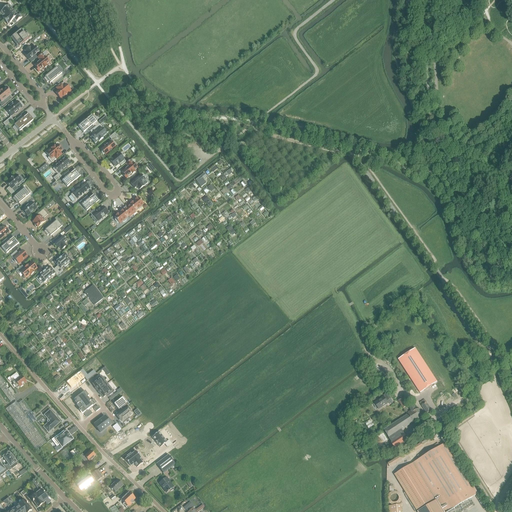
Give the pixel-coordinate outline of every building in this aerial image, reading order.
[(14,11),(12,8),(14,6),(10,1),(7,3),(9,5),(0,13),(4,17),(2,18),(4,20),(14,11)] [(16,22),(22,18),(19,15),(18,16),(14,11),(4,20),(8,25),(14,19),(16,22)] [(20,43),(21,45),(31,37),(28,33),(25,35),(21,30),(11,39),(17,46),(20,43)] [(30,47),(25,51),(27,54),(25,56),(29,60),(31,62),(37,57),(35,55),(39,52),(35,47),(32,50),(30,47)] [(40,61),(34,65),(36,68),(35,69),(38,72),(42,69),(43,70),(48,66),(47,65),(50,63),(44,56),(47,54),(45,52),(38,58),(40,61)] [(63,77),(61,74),(62,74),(57,68),(45,77),(44,79),(47,83),(48,81),(50,83),(51,83),(53,85),(63,77)] [(66,94),(71,90),(66,85),(64,83),(62,84),(61,84),(56,89),(58,91),(56,93),(60,99),(63,97),(63,98),(67,95),(66,94)] [(12,99),(10,96),(11,95),(9,93),(10,92),(7,88),(4,91),(3,90),(0,92),(0,100),(1,102),(0,103),(0,104),(2,107),(12,99)] [(18,111),(22,108),(21,106),(21,104),(20,103),(18,103),(17,101),(14,104),(12,103),(9,106),(10,107),(6,110),(11,117),(15,113),(16,114),(18,112),(18,111)] [(25,128),(33,121),(29,115),(24,119),(21,115),(15,121),(17,123),(14,125),(18,130),(23,126),(25,128)] [(101,124),(108,119),(105,116),(98,122),(101,124)] [(97,126),(94,124),(97,122),(93,117),(88,121),(87,119),(78,126),(83,132),(87,128),(90,132),(97,126)] [(6,127),(13,121),(11,118),(3,124),(6,127)] [(106,134),(102,129),(103,127),(101,124),(91,133),(93,135),(91,137),(93,139),(92,140),(95,144),(98,141),(99,142),(103,138),(102,138),(106,134)] [(106,156),(116,147),(115,146),(116,145),(113,141),(112,142),(111,141),(107,144),(106,144),(104,146),(105,147),(101,150),(102,151),(102,153),(103,154),(104,155),(106,156)] [(62,155),(60,153),(62,150),(58,145),(55,147),(54,146),(51,149),(52,150),(47,154),(49,157),(48,158),(52,163),(56,159),(62,155)] [(125,163),(123,160),(124,160),(122,159),(123,157),(121,155),(120,155),(119,154),(110,161),(115,167),(119,164),(121,166),(125,163)] [(59,174),(71,164),(70,162),(70,161),(68,159),(67,159),(66,158),(54,167),(54,168),(53,169),(57,174),(58,173),(59,174),(53,178),(56,181),(61,177),(59,174)] [(131,160),(126,164),(128,167),(122,172),(124,174),(123,175),(126,179),(130,175),(131,176),(136,172),(135,171),(138,169),(137,167),(135,164),(134,164),(131,160)] [(72,183),(80,176),(76,171),(72,175),(68,171),(62,176),(65,179),(62,181),(66,186),(71,182),(72,183)] [(207,177),(204,173),(201,176),(196,180),(201,187),(206,183),(203,179),(207,177)] [(12,189),(22,181),(17,175),(6,183),(9,187),(7,189),(11,195),(14,192),(12,189)] [(141,183),(145,180),(145,179),(145,178),(144,176),(142,176),(141,175),(137,179),(135,176),(129,181),(131,184),(135,189),(137,187),(139,190),(144,186),(141,183)] [(160,188),(153,194),(157,198),(158,199),(169,190),(168,189),(164,185),(161,182),(158,185),(160,188)] [(90,189),(85,183),(82,185),(80,183),(73,188),(75,190),(72,193),(73,193),(71,195),(75,200),(77,199),(90,189)] [(32,198),(29,195),(30,194),(25,188),(13,198),(16,203),(17,202),(19,203),(18,204),(21,207),(32,198)] [(91,208),(99,201),(95,196),(90,200),(87,196),(79,203),(81,206),(82,206),(85,210),(90,207),(91,208)] [(37,209),(31,202),(34,200),(32,198),(27,202),(29,204),(22,210),(23,211),(22,211),(24,214),(25,213),(28,216),(37,209)] [(141,208),(142,206),(141,206),(143,205),(138,198),(130,205),(130,206),(127,208),(131,213),(133,215),(136,213),(135,211),(137,210),(139,210),(141,208)] [(53,201),(52,202),(45,207),(48,210),(55,204),(53,201)] [(98,221),(108,213),(103,207),(97,212),(95,209),(90,214),(92,216),(90,217),(96,224),(98,221)] [(129,216),(128,216),(131,213),(127,208),(124,211),(124,210),(114,218),(115,219),(115,220),(117,223),(119,223),(120,224),(122,222),(123,222),(124,222),(126,220),(127,219),(127,218),(129,216)] [(43,209),(37,215),(39,217),(33,222),(35,225),(35,226),(36,228),(37,228),(38,228),(46,221),(44,218),(48,215),(43,209)] [(62,231),(60,229),(62,227),(57,221),(45,230),(44,232),(47,236),(49,234),(50,236),(51,236),(53,238),(62,231)] [(0,239),(0,240),(9,232),(4,226),(0,229),(0,239)] [(64,244),(67,241),(63,237),(60,240),(58,237),(53,242),(55,244),(54,244),(58,249),(60,248),(62,250),(67,247),(64,244)] [(11,251),(19,244),(15,239),(10,242),(7,239),(1,243),(4,246),(1,248),(5,253),(9,249),(11,251)] [(19,264),(27,257),(22,251),(19,254),(16,251),(10,256),(13,259),(14,258),(15,259),(15,261),(16,263),(18,263),(19,264)] [(68,265),(67,263),(70,260),(65,254),(61,257),(59,259),(55,263),(58,266),(55,268),(60,273),(63,271),(60,269),(63,266),(65,268),(68,265)] [(34,272),(37,269),(32,263),(28,266),(28,265),(25,268),(24,269),(22,266),(16,271),(18,274),(21,272),(26,278),(30,275),(31,275),(34,273),(34,272)] [(51,277),(55,273),(57,276),(60,273),(55,268),(53,270),(50,267),(45,271),(43,273),(38,277),(43,283),(47,280),(49,281),(52,278),(51,277)] [(104,298),(94,285),(84,292),(95,306),(104,298)] [(437,382),(415,349),(398,360),(420,393),(437,382)] [(15,398),(0,378),(0,358),(1,358),(0,356),(0,352),(1,352),(0,350),(0,389),(10,402),(15,398)] [(26,382),(25,380),(22,376),(20,377),(16,373),(10,378),(10,377),(7,379),(10,382),(11,381),(14,384),(13,385),(15,388),(16,387),(17,389),(19,387),(20,387),(21,387),(22,386),(22,385),(26,382)] [(96,382),(93,385),(98,391),(107,384),(101,376),(95,381),(96,382)] [(397,386),(394,381),(388,385),(392,390),(397,386)] [(107,384),(98,391),(103,398),(106,396),(107,397),(114,392),(107,384)] [(83,405),(92,399),(84,388),(79,392),(80,393),(76,396),(77,397),(72,401),(80,411),(82,409),(83,410),(84,410),(83,409),(85,408),(83,405)] [(389,404),(384,396),(374,403),(379,410),(389,404)] [(402,430),(414,423),(423,417),(421,412),(421,411),(420,409),(418,409),(416,407),(415,408),(413,404),(408,407),(411,411),(409,412),(406,407),(408,406),(406,402),(409,401),(406,396),(398,401),(406,414),(408,413),(408,414),(384,430),(389,438),(391,442),(390,442),(397,452),(410,443),(402,430)] [(123,397),(114,404),(119,410),(121,409),(122,410),(128,406),(129,405),(123,397)] [(47,443),(32,423),(37,420),(23,400),(18,404),(16,402),(6,409),(37,451),(47,443)] [(432,411),(428,405),(425,400),(420,403),(427,414),(432,411)] [(131,410),(128,406),(122,410),(118,414),(120,417),(118,418),(122,422),(122,421),(124,423),(129,418),(128,417),(132,414),(129,411),(131,410)] [(60,422),(50,411),(44,415),(48,419),(48,420),(47,423),(48,423),(44,427),(48,433),(60,422)] [(99,433),(110,425),(104,417),(94,425),(99,433)] [(117,424),(112,427),(117,433),(121,429),(117,424)] [(62,432),(53,438),(58,445),(61,443),(64,446),(73,438),(74,437),(72,434),(71,434),(68,431),(64,434),(62,432)] [(469,500),(478,494),(466,474),(461,466),(446,443),(394,475),(417,511),(435,499),(436,501),(417,511),(461,511),(472,506),(469,500)] [(72,456),(66,448),(60,453),(66,461),(72,456)] [(80,455),(75,449),(70,453),(75,459),(80,455)] [(92,459),(96,456),(91,451),(84,457),(82,454),(80,457),(89,466),(94,461),(92,459)] [(137,452),(126,460),(131,467),(135,464),(138,468),(144,463),(141,459),(142,458),(137,452)] [(18,465),(14,460),(15,460),(11,455),(9,453),(8,454),(4,456),(4,457),(3,457),(8,464),(5,466),(9,470),(9,471),(18,465)] [(175,465),(168,455),(156,464),(163,474),(175,465)] [(9,470),(5,466),(5,465),(2,467),(0,463),(0,476),(9,470)] [(103,477),(97,470),(92,474),(97,481),(103,477)] [(95,482),(91,477),(90,478),(89,477),(85,479),(84,477),(77,481),(79,484),(77,485),(81,491),(85,489),(84,488),(90,484),(91,485),(95,482)] [(174,487),(166,478),(160,483),(162,486),(163,486),(164,488),(163,488),(166,493),(170,490),(170,491),(172,491),(173,490),(173,489),(173,488),(174,487)] [(115,493),(123,485),(118,479),(110,487),(115,493)] [(50,502),(44,494),(45,493),(44,493),(40,488),(35,492),(43,504),(43,503),(45,501),(47,504),(50,502)] [(402,500),(402,497),(400,494),(399,492),(395,491),(392,492),(390,493),(388,496),(387,499),(388,502),(390,504),(392,506),(399,504),(400,503),(402,500)] [(43,504),(35,492),(30,496),(33,501),(33,502),(34,502),(38,507),(43,504)] [(131,503),(135,499),(131,495),(132,495),(130,493),(129,493),(121,500),(124,503),(123,504),(126,508),(127,507),(128,508),(132,504),(131,503)] [(28,511),(32,510),(27,504),(28,504),(27,503),(27,504),(25,501),(20,504),(19,503),(18,503),(25,511),(28,511)] [(25,511),(18,503),(12,508),(15,511),(25,511)] [(198,511),(205,507),(203,505),(195,511),(193,508),(195,507),(194,507),(196,506),(193,503),(192,504),(185,509),(187,511),(198,511)]
